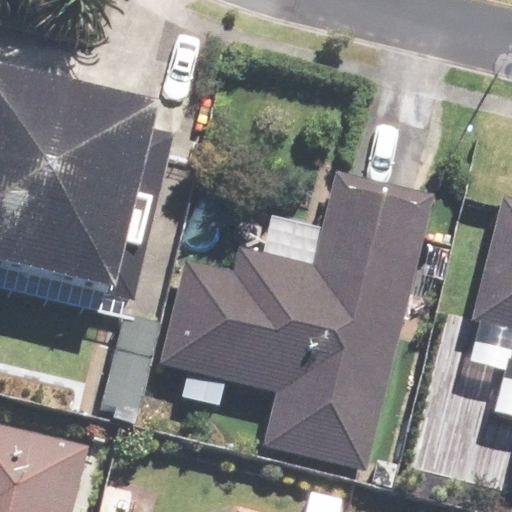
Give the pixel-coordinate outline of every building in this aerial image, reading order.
[(0,283),(120,313),(162,140),(132,133),(136,119),(0,85),(0,283)] [(352,480),(422,203),(324,179),(300,273),(226,255),(219,280),(173,268),(147,372),(264,401),(250,455),(352,480)] [(511,209),(490,204),(457,329),(498,340),(490,367),(511,372),(511,433),(499,484),(511,487),(511,209)] [(123,430),(148,328),(112,320),(90,410),(103,414),(101,425),(123,430)] [(0,511),(60,511),(75,452),(0,434),(0,511)]
